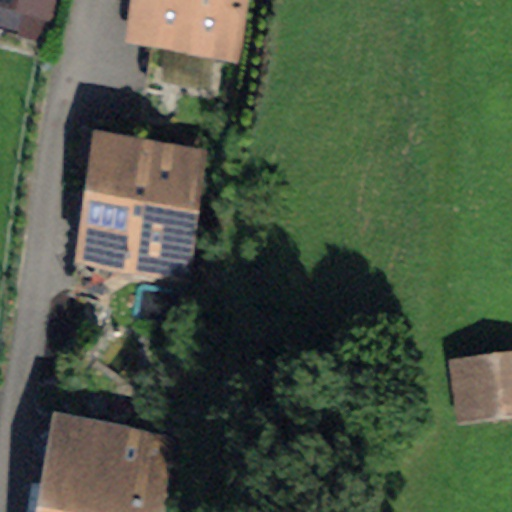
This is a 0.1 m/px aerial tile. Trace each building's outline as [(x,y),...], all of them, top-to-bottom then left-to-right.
[(55,0),(0,0),(0,3),(51,16),(55,0)] [(217,103),(223,58),(229,59),(236,0),(150,0),(146,32),(154,33),(146,93),(217,103)] [(94,303),(172,313),(194,165),(109,153),(95,253),(100,253),(94,303)] [(511,366),(460,369),(465,417),(511,412),(511,366)] [(151,511),(161,454),(110,446),(113,428),(80,423),(78,440),(69,439),(56,511),(151,511)]
